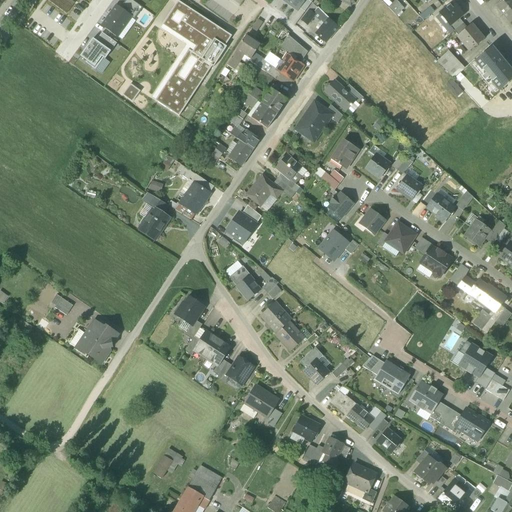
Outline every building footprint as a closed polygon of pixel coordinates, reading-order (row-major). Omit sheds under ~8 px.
[(49,0),(49,1),(66,14),(74,3),(69,0),(49,0)] [(131,0),(126,0),(120,9),(131,18),(134,20),(142,8),(131,0)] [(306,0),(282,0),(298,11),(300,9),(306,0)] [(313,0),(306,0),(300,9),(304,12),(313,0)] [(388,8),(396,16),(403,8),(396,0),(388,8)] [(511,0),(505,0),(497,7),(503,16),(511,8),(511,0)] [(155,100),(155,101),(179,117),(212,66),(213,67),(227,48),(225,46),(221,44),(228,34),(225,32),(178,1),(162,25),(163,26),(195,47),(192,52),(188,50),(155,100)] [(453,3),(440,14),(436,17),(441,24),(445,21),(449,26),(463,14),(453,3)] [(120,9),(116,7),(102,26),(117,37),(131,18),(120,9)] [(312,14),(321,22),(326,17),(317,8),(317,9),(312,14)] [(511,21),(511,8),(503,16),(510,24),(511,21)] [(256,21),(262,25),(268,15),(263,10),(256,21)] [(302,19),(305,22),(312,15),(308,12),(302,19)] [(450,27),(454,31),(463,24),(460,19),(450,27)] [(338,29),(328,20),(324,25),(322,27),(317,34),(326,43),(338,29)] [(467,28),(463,24),(454,31),(458,36),(467,28)] [(457,37),(469,52),(484,40),(472,25),(467,28),(458,36),(457,37)] [(152,98),(155,100),(188,50),(192,52),(195,47),(163,26),(160,29),(186,46),(152,98)] [(96,41),(111,52),(116,44),(102,33),(96,41)] [(231,36),(228,34),(221,44),(225,46),(231,36)] [(244,55),(251,59),(261,44),(247,35),(237,50),(244,55)] [(296,58),(295,60),(299,64),(307,53),(288,36),(280,47),(296,58)] [(96,41),(93,39),(80,56),(87,61),(86,63),(95,70),(104,58),(105,59),(111,52),(96,41)] [(476,61),(499,90),(511,79),(511,69),(494,47),(476,61)] [(237,50),(232,58),(239,63),(244,55),(237,50)] [(437,62),(451,76),(460,67),(447,53),(437,62)] [(287,55),(283,62),(277,71),(280,73),(292,82),(303,66),(299,64),(295,60),(287,55)] [(270,66),(277,71),(283,62),(275,57),(270,66)] [(234,70),(239,63),(232,58),(227,65),(234,70)] [(261,70),(275,80),(280,73),(277,71),(270,66),(266,63),(261,70)] [(453,79),(461,88),(466,84),(458,75),(453,79)] [(326,93),(346,111),(346,110),(350,106),(351,107),(352,106),(351,105),(354,101),(355,100),(345,91),(334,82),(330,86),(330,85),(327,86),(325,88),(325,91),(325,92),(326,93)] [(140,92),(130,84),(122,95),(132,102),(140,92)] [(251,86),(246,93),(257,101),(262,94),(251,86)] [(271,90),(261,104),(277,115),(287,100),(276,93),(279,89),(274,86),(271,90)] [(354,101),(357,104),(363,98),(349,86),(345,91),(355,100),(354,101)] [(252,109),(257,101),(246,93),(241,101),(252,109)] [(350,106),(346,110),(351,115),(359,106),(357,104),(354,101),(351,105),(352,106),(351,107),(350,106)] [(308,134),(315,140),(330,119),(332,115),(326,111),(314,103),(295,130),(306,137),(308,134)] [(267,129),(277,115),(261,104),(251,118),(251,119),(267,130),(267,129)] [(330,119),(337,124),(342,116),(330,106),(326,111),(332,115),(330,119)] [(236,108),(233,113),(241,119),(245,113),(237,108),(236,108)] [(237,125),(241,119),(233,113),(229,119),(237,125)] [(221,131),(230,136),(235,128),(237,125),(229,119),(221,131)] [(384,126),(378,120),(372,127),(378,132),(384,126)] [(242,133),(241,134),(243,136),(246,132),(237,125),(235,128),(242,133)] [(230,136),(237,140),(241,134),(242,133),(235,128),(230,136)] [(219,134),(227,140),(230,136),(221,131),(219,134)] [(243,136),(240,141),(252,150),(259,141),(246,132),(243,136)] [(314,143),(315,140),(308,134),(306,137),(314,143)] [(330,160),(345,170),(359,150),(344,140),(330,160)] [(246,160),(252,150),(240,141),(233,151),(246,160)] [(204,158),(214,164),(225,149),(216,142),(214,145),(216,147),(212,153),(209,151),(204,158)] [(376,154),(383,159),(386,154),(374,145),(368,153),(374,157),(376,154)] [(228,158),(241,167),(244,163),(246,160),(233,151),(228,158)] [(365,169),(379,179),(390,165),(383,159),(376,154),(374,157),(365,169)] [(290,181),(291,180),(296,174),(301,168),(287,155),(275,169),(282,174),(283,176),(284,175),(290,181)] [(397,171),(397,170),(405,162),(399,157),(392,167),(397,171)] [(406,160),(405,162),(397,170),(403,175),(403,174),(408,168),(412,164),(406,160)] [(302,167),(301,168),(296,174),(301,178),(307,172),(302,167)] [(320,180),(325,173),(319,167),(314,174),(320,180)] [(419,176),(408,168),(403,174),(406,176),(415,182),(419,176)] [(330,176),(339,184),(344,179),(334,171),(330,176)] [(320,180),(334,191),(339,185),(325,173),(320,180)] [(279,179),(295,193),(299,188),(295,185),(291,180),(290,181),(284,175),(283,176),(282,174),(278,179),(279,179)] [(301,178),(296,174),(291,180),(295,185),(301,178)] [(196,184),(209,193),(213,186),(195,175),(190,182),(193,184),(195,186),(196,184)] [(396,190),(411,201),(417,194),(421,187),(415,182),(406,176),(396,190)] [(258,199),(264,203),(271,195),(277,199),(282,193),(273,186),(262,177),(247,196),(255,203),(258,199)] [(279,179),(277,181),(286,188),(282,193),(290,199),(295,193),(279,179)] [(160,193),(163,185),(152,180),(149,189),(160,193)] [(273,186),(282,193),(286,188),(277,181),(273,186)] [(195,215),(196,216),(210,194),(209,193),(196,184),(195,186),(187,198),(185,196),(179,204),(195,215)] [(193,184),(185,196),(187,198),(195,186),(193,184)] [(436,195),(452,206),(455,201),(440,190),(436,195)] [(457,208),(462,212),(473,198),(467,193),(457,208)] [(154,208),(162,214),(168,206),(158,200),(148,194),(144,200),(155,207),(154,208)] [(329,210),(340,219),(353,204),(341,194),(337,198),(335,197),(330,203),(332,204),(328,209),(329,210)] [(423,199),(417,194),(411,201),(411,202),(417,206),(423,199)] [(271,195),(264,203),(260,207),(266,212),(277,199),(271,195)] [(436,217),(444,223),(455,209),(452,206),(436,195),(426,209),(437,216),(436,217)] [(255,203),(260,207),(264,203),(258,199),(255,203)] [(175,210),(191,220),(195,215),(179,204),(175,210)] [(140,215),(146,219),(153,209),(146,205),(140,215)] [(247,206),(242,215),(256,225),(261,217),(247,206)] [(151,236),(156,239),(170,219),(162,214),(154,208),(153,208),(153,209),(146,219),(141,227),(152,234),(151,236)] [(336,224),(340,219),(329,210),(325,215),(336,224)] [(359,225),(373,236),(385,221),(371,210),(359,225)] [(248,237),(256,225),(242,215),(239,213),(236,218),(235,218),(230,225),(230,226),(226,232),(234,238),(233,239),(243,245),(249,238),(248,237)] [(470,214),(469,216),(475,221),(478,222),(482,225),(484,221),(478,217),(477,219),(470,214)] [(464,224),(470,228),(475,221),(469,216),(464,224)] [(472,230),(470,228),(464,236),(479,247),(485,239),(488,241),(491,237),(493,233),(492,233),(490,231),(482,225),(478,222),(472,230)] [(491,237),(496,241),(503,230),(505,227),(500,222),(492,233),(493,233),(491,237)] [(399,252),(403,254),(416,235),(398,223),(389,237),(385,242),(385,243),(399,252)] [(140,228),(151,236),(152,234),(141,227),(140,228)] [(496,241),(500,244),(507,233),(503,230),(496,241)] [(333,231),(318,250),(333,262),(348,243),(333,231)] [(376,244),(382,248),(385,243),(385,242),(389,237),(384,233),(376,244)] [(496,249),(502,254),(510,242),(511,243),(511,236),(507,233),(500,244),(496,249)] [(414,249),(425,256),(431,247),(431,248),(432,246),(421,239),(414,249)] [(358,246),(352,241),(345,250),(351,255),(358,246)] [(500,257),(511,265),(511,243),(510,242),(502,254),(500,257)] [(385,243),(382,248),(396,257),(399,252),(385,243)] [(433,277),(435,279),(438,278),(439,277),(440,278),(452,260),(444,254),(443,256),(431,248),(431,247),(425,256),(419,264),(433,273),(432,274),(433,277)] [(225,272),(230,278),(243,268),(238,262),(225,272)] [(456,284),(459,286),(465,278),(463,276),(468,271),(461,266),(451,279),(457,283),(456,284)] [(230,278),(237,287),(250,277),(243,268),(230,278)] [(256,284),(250,277),(237,287),(236,287),(248,302),(261,292),(256,285),(256,284)] [(262,289),(268,295),(276,286),(278,284),(272,278),(262,289)] [(476,300),(491,311),(494,313),(499,307),(505,298),(492,289),(491,290),(478,281),(475,285),(465,278),(459,286),(458,287),(469,295),(470,293),(477,298),(476,300)] [(281,293),(276,286),(268,295),(273,300),(281,293)] [(0,291),(0,301),(2,304),(8,297),(0,291)] [(61,298),(58,303),(70,311),(73,306),(61,298)] [(191,326),(192,326),(195,321),(204,308),(189,298),(186,303),(183,303),(175,315),(191,326)] [(67,316),(70,311),(58,303),(55,308),(67,316)] [(261,317),(276,334),(291,320),(285,315),(283,317),(280,313),(282,311),(275,303),(261,317)] [(492,316),(497,320),(504,310),(499,307),(494,313),(492,316)] [(511,315),(504,310),(497,320),(496,322),(502,327),(511,315)] [(492,316),(494,313),(491,311),(488,316),(483,312),(473,324),(487,334),(496,322),(497,320),(492,316)] [(86,354),(101,365),(110,351),(110,348),(113,348),(111,341),(114,341),(118,335),(106,326),(105,328),(95,321),(85,334),(86,335),(80,344),(82,346),(79,351),(85,355),(86,354)] [(185,336),(192,340),(194,337),(200,329),(202,325),(195,321),(192,326),(191,326),(185,336)] [(275,335),(291,352),(302,341),(297,337),(300,335),(299,334),(289,323),(275,335)] [(465,327),(459,324),(456,330),(462,333),(465,327)] [(200,329),(194,337),(200,341),(206,333),(200,329)] [(306,342),(311,337),(304,329),(299,334),(300,335),(304,339),(304,340),(306,342)] [(195,352),(206,359),(219,340),(216,338),(215,339),(211,336),(206,333),(200,341),(194,351),(195,352)] [(306,342),(309,346),(318,338),(315,334),(311,337),(306,342)] [(194,351),(200,341),(194,337),(192,340),(184,352),(192,357),(195,352),(194,351)] [(221,341),(219,340),(206,359),(217,366),(218,366),(222,360),(229,349),(224,345),(220,343),(221,341)] [(466,342),(459,353),(465,356),(471,345),(466,342)] [(465,356),(459,365),(459,366),(466,370),(465,371),(471,375),(472,374),(478,378),(479,378),(485,368),(491,357),(471,345),(465,356)] [(300,363),(305,369),(315,361),(316,362),(321,357),(314,350),(300,363)] [(458,352),(451,362),(458,366),(459,366),(459,365),(465,356),(459,353),(458,352)] [(322,356),(321,357),(316,362),(323,370),(324,369),(330,364),(322,356)] [(362,367),(376,376),(384,364),(372,356),(362,367)] [(229,377),(241,385),(253,368),(238,358),(233,367),(227,376),(229,377)] [(347,359),(341,366),(346,371),(354,363),(350,359),(349,361),(347,359)] [(213,373),(218,376),(227,363),(222,360),(218,366),(217,366),(213,373)] [(389,360),(388,362),(402,371),(403,369),(389,360)] [(323,370),(316,362),(315,361),(305,369),(303,372),(316,385),(328,374),(324,369),(323,370)] [(386,361),(384,364),(376,376),(374,380),(398,395),(410,376),(402,371),(388,362),(386,361)] [(233,367),(227,363),(218,376),(217,378),(224,383),(229,377),(227,376),(233,367)] [(331,374),(336,380),(346,371),(341,366),(331,374)] [(478,378),(475,383),(486,390),(492,380),(495,374),(485,368),(479,378),(478,378)] [(495,376),(492,380),(501,386),(505,381),(495,376)] [(501,386),(492,380),(486,390),(485,390),(503,401),(509,391),(501,386)] [(420,409),(430,415),(431,415),(439,402),(443,395),(437,391),(431,387),(421,381),(408,402),(420,409)] [(256,386),(244,404),(258,413),(266,418),(267,418),(273,409),(278,401),(270,395),(269,397),(264,394),(265,392),(256,386)] [(343,388),(339,393),(344,398),(345,397),(350,392),(343,388)] [(330,403),(345,416),(354,404),(345,397),(344,398),(339,393),(330,403)] [(449,409),(439,402),(431,415),(430,415),(429,418),(440,424),(449,409)] [(254,418),(258,413),(244,404),(241,410),(241,411),(253,419),(254,418)] [(345,416),(346,417),(356,405),(354,404),(345,416)] [(362,430),(364,431),(368,426),(373,419),(369,415),(356,405),(346,417),(362,430)] [(375,408),(369,415),(373,419),(375,420),(381,413),(375,408)] [(264,422),(273,427),(281,415),(273,409),(267,418),(266,418),(264,422)] [(427,421),(429,418),(430,415),(420,409),(417,415),(427,421)] [(452,432),(455,427),(454,427),(461,416),(449,409),(440,424),(452,432)] [(489,423),(466,409),(461,416),(454,427),(455,427),(463,432),(462,433),(477,442),(489,423)] [(398,410),(394,416),(401,420),(405,414),(398,410)] [(381,413),(375,420),(374,421),(379,425),(384,420),(386,417),(381,413)] [(304,440),(311,443),(319,426),(311,422),(310,423),(301,418),(293,432),(305,438),(304,440)] [(375,430),(379,425),(374,421),(375,420),(373,419),(368,426),(374,431),(375,430)] [(388,424),(384,420),(379,425),(375,430),(380,434),(388,424)] [(377,442),(391,454),(401,442),(387,430),(377,442)] [(305,438),(293,432),(291,437),(303,443),(304,440),(305,438)] [(325,464),(334,468),(338,461),(336,460),(338,455),(343,446),(343,445),(330,438),(324,449),(321,454),(322,454),(328,457),(325,464)] [(318,446),(316,450),(310,446),(305,456),(311,460),(317,463),(322,454),(321,454),(324,449),(318,446)] [(338,455),(345,459),(350,449),(343,446),(338,455)] [(428,446),(424,451),(430,456),(429,458),(437,465),(440,465),(442,462),(441,458),(428,446)] [(415,461),(421,466),(428,457),(429,458),(430,456),(424,451),(415,461)] [(153,474),(162,479),(172,462),(164,457),(153,474)] [(422,479),(429,485),(431,482),(433,480),(434,482),(445,469),(440,465),(437,465),(429,458),(428,457),(421,466),(415,473),(416,474),(416,476),(419,479),(422,479)] [(345,483),(348,484),(345,491),(362,499),(365,492),(367,493),(369,490),(375,475),(353,465),(347,478),(345,483)] [(492,474),(497,476),(499,477),(502,470),(503,468),(497,465),(492,474)] [(202,497),(209,501),(222,478),(201,467),(197,473),(193,481),(188,489),(202,497)] [(188,478),(193,481),(197,473),(193,470),(188,478)] [(499,477),(508,482),(510,478),(508,473),(502,470),(499,477)] [(342,492),(344,493),(345,491),(348,484),(345,483),(347,478),(342,475),(335,489),(342,492)] [(500,487),(509,492),(509,491),(511,485),(511,484),(508,482),(499,477),(497,476),(493,483),(500,487)] [(438,490),(440,491),(442,488),(440,487),(445,481),(442,478),(435,486),(439,489),(438,490)] [(437,501),(450,511),(455,511),(470,493),(454,480),(445,491),(443,494),(437,501)] [(494,497),(498,499),(504,503),(511,492),(509,491),(509,492),(500,487),(494,497)] [(193,511),(198,505),(202,497),(188,489),(174,511),(193,511)] [(342,492),(335,489),(331,498),(337,501),(342,492)] [(468,497),(473,501),(479,493),(475,489),(468,497)] [(371,504),(376,493),(369,490),(367,493),(365,492),(362,499),(362,500),(371,504)] [(511,511),(511,492),(504,503),(498,499),(490,511),(491,511),(511,511)] [(243,500),(252,504),(254,499),(246,495),(243,500)] [(198,505),(205,509),(209,501),(202,497),(198,505)] [(383,511),(405,511),(408,508),(394,497),(383,511)] [(267,509),(272,511),(279,511),(282,509),(271,502),(267,509)]
